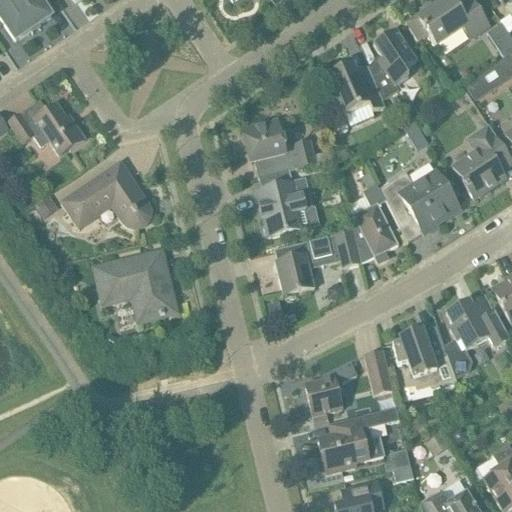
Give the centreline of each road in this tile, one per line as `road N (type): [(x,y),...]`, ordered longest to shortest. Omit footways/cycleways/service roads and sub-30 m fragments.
road 1 (residential): [(241,372),(511,228)]
road 2 (residential): [(241,372),(182,109)]
road 3 (residential): [(64,52),(109,126),(125,135),(182,109)]
road 4 (residential): [(275,511),(241,372)]
road 5 (residential): [(231,75),(344,0)]
